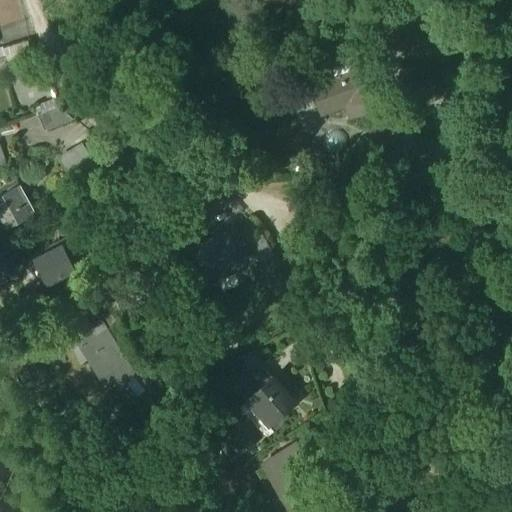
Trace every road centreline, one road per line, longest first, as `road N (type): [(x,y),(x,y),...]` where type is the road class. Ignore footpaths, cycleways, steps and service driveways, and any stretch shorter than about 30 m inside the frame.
road 1 (unclassified): [(38,0),(68,91),(133,139),(207,164),(284,238),(322,329),(344,411),(411,468),(493,511)]
road 2 (track): [(244,192),(313,177),(429,199),(488,199),(511,186)]
